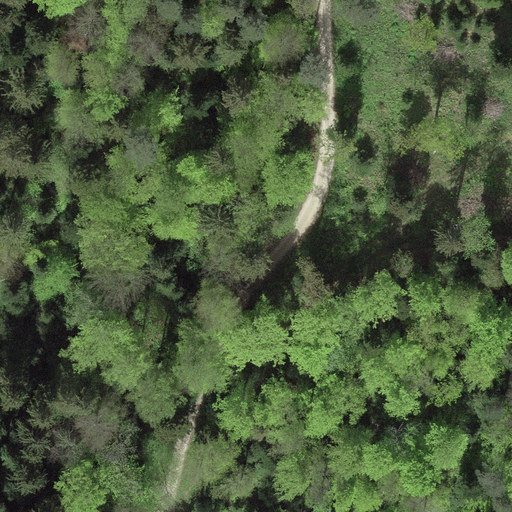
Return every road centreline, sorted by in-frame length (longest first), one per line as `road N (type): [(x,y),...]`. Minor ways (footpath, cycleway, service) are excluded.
road 1 (track): [(325,0),(327,159),(319,193),(205,352),(166,511)]
road 2 (track): [(173,511),(213,470),(298,312),(511,140)]
road 3 (track): [(440,511),(448,284),(438,244),(417,236),(392,240)]
road 4 (track): [(440,422),(377,385),(228,438)]
